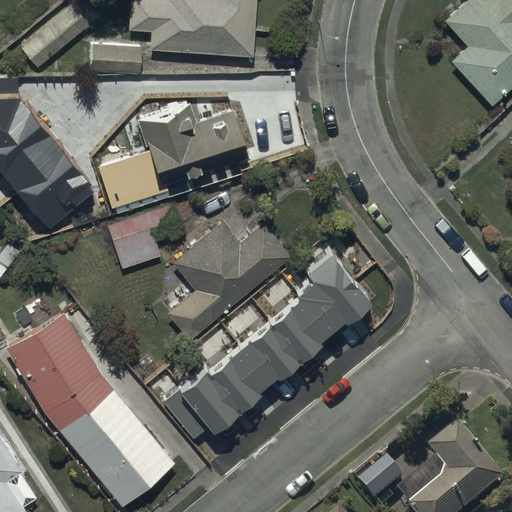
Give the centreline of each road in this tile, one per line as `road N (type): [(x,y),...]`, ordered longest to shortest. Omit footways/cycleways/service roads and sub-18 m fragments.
road 1 (residential): [(476,300),(366,137),(353,90),(364,0)]
road 2 (residential): [(476,300),(225,511)]
